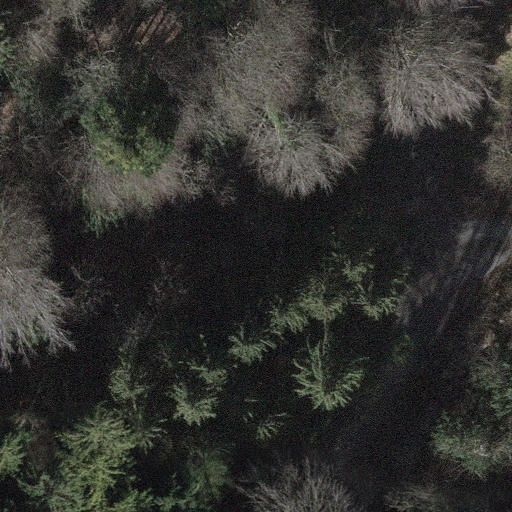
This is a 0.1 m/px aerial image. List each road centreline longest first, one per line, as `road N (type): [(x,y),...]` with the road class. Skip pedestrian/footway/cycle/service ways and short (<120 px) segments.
road 1 (track): [(511,251),(457,282),(299,511)]
road 2 (track): [(457,282),(416,149),(467,0)]
